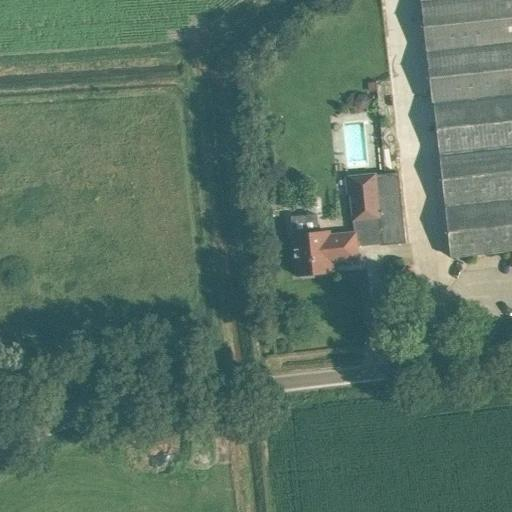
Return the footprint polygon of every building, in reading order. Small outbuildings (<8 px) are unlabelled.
[(511,0),(422,0),(451,257),(511,250),(511,0)] [(358,96),(355,103),(359,109),(367,109),(370,102),(366,96),(358,96)] [(132,148),(83,162),(119,246),(159,232),(132,148)] [(398,172),(375,174),(349,176),(353,220),(378,218),(381,246),(405,243),(398,172)] [(0,312),(24,302),(8,268),(52,250),(60,267),(74,259),(47,193),(0,208),(0,312)] [(326,235),(326,231),(292,235),(297,276),(330,272),(329,262),(358,259),(356,232),(326,235)]
